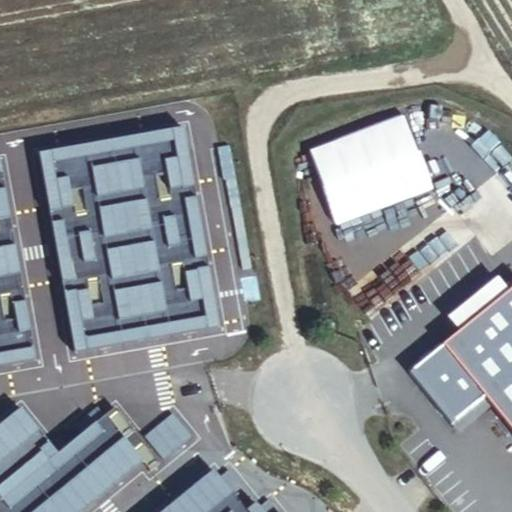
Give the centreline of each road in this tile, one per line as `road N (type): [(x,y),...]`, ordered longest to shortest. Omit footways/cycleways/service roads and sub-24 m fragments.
road 1 (track): [(465,73),(439,67),(330,80),(261,114),(251,150),(296,390)]
road 2 (unknown): [(511,253),(388,352),(405,396),(511,497)]
road 3 (unclassified): [(391,511),(296,390)]
